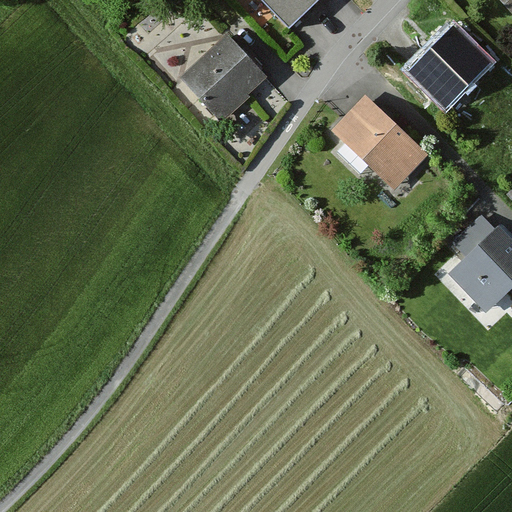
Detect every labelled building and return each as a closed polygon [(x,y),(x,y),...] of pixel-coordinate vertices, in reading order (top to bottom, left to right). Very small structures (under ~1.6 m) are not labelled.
[(312,0),(311,0),(252,0),(281,30),(312,0)] [(511,0),(493,0),(511,20),(511,0)] [(488,65),(446,27),(403,74),(445,112),(488,65)] [(263,81),(222,37),(175,81),(216,124),(263,81)] [(422,156),(358,99),(323,137),(387,195),(422,156)] [(511,286),(511,249),(494,231),(491,234),(475,218),(442,249),(457,265),(446,276),(483,314),(511,286)]
